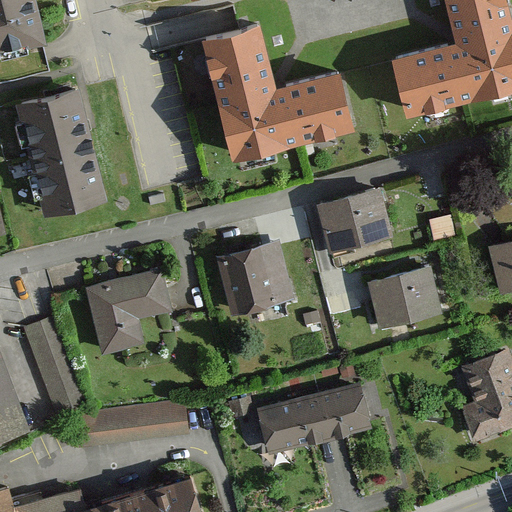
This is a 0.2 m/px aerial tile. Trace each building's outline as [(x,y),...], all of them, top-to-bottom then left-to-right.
[(0,0),(0,56),(55,45),(44,0),(0,0)] [(407,110),(511,84),(511,8),(510,0),(450,0),(458,32),(459,37),(393,53),(395,59),(407,110)] [(341,72),(339,66),(285,79),(276,81),(275,78),(260,17),(240,22),(202,32),(203,38),(233,156),(354,125),(341,72)] [(104,197),(77,86),(18,101),(47,211),(104,197)] [(383,181),(318,198),(331,244),(395,227),(383,181)] [(0,234),(12,231),(0,187),(0,234)] [(511,230),(491,234),(501,284),(511,281),(511,230)] [(280,231),(214,246),(228,307),(294,292),(280,231)] [(430,255),(368,272),(382,321),(443,304),(430,255)] [(167,259),(84,279),(100,344),(145,333),(139,311),(177,302),(167,259)] [(55,306),(23,317),(54,409),(87,398),(55,306)] [(511,340),(510,335),(463,353),(478,390),(460,398),(475,435),(511,420),(511,340)] [(0,432),(28,422),(0,350),(0,432)] [(263,410),(274,453),(377,428),(366,384),(263,410)] [(94,439),(192,426),(188,394),(90,407),(94,439)] [(18,511),(11,483),(0,486),(0,511),(214,511),(201,465),(31,511),(18,511)]
